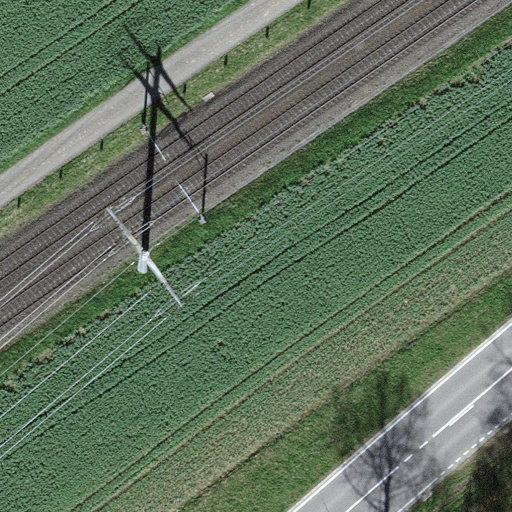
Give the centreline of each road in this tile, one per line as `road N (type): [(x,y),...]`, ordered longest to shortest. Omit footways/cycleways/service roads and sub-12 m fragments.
road 1 (track): [(0,194),(276,0)]
road 2 (secondary): [(511,368),(347,511)]
